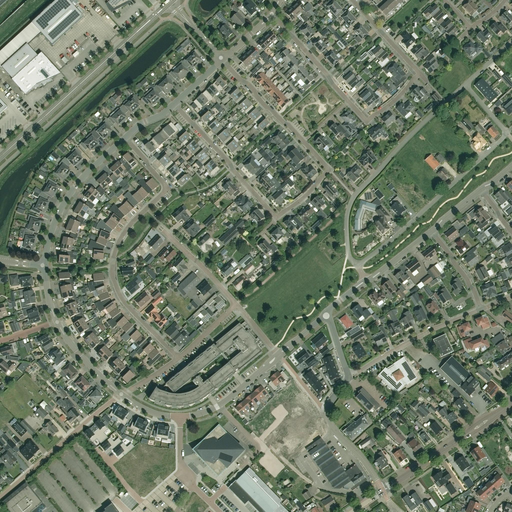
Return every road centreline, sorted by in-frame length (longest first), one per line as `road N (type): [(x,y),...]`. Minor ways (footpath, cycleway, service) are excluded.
road 1 (residential): [(178,357),(124,303),(112,277),(122,234),(166,188),(124,138)]
road 2 (residential): [(357,266),(346,231),(353,196),(464,84)]
road 3 (secondary): [(0,157),(167,4)]
road 4 (residential): [(357,266),(506,134)]
road 5 (residential): [(0,497),(119,394)]
road 6 (residential): [(44,266),(63,203),(124,138)]
road 7 (residential): [(277,217),(173,104)]
road 8 (residential): [(480,309),(348,377)]
road 9 (residential): [(279,354),(222,404),(180,416)]
